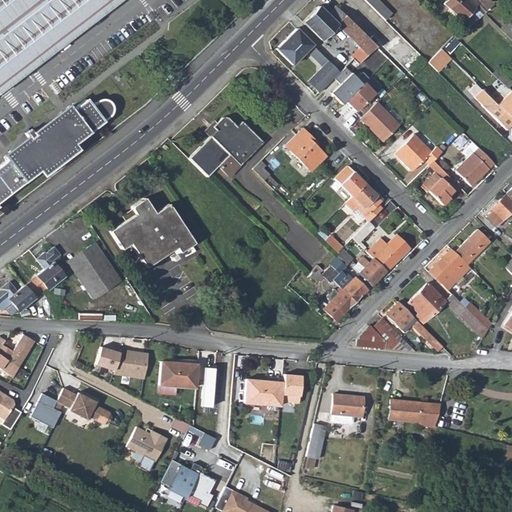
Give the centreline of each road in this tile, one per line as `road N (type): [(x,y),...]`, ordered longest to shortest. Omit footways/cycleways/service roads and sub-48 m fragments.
road 1 (residential): [(0,320),(330,351)]
road 2 (tertiary): [(0,245),(142,135),(242,40)]
road 3 (residential): [(242,40),(441,235)]
road 4 (residential): [(330,351),(449,365),(511,363)]
road 5 (residential): [(330,351),(441,235)]
